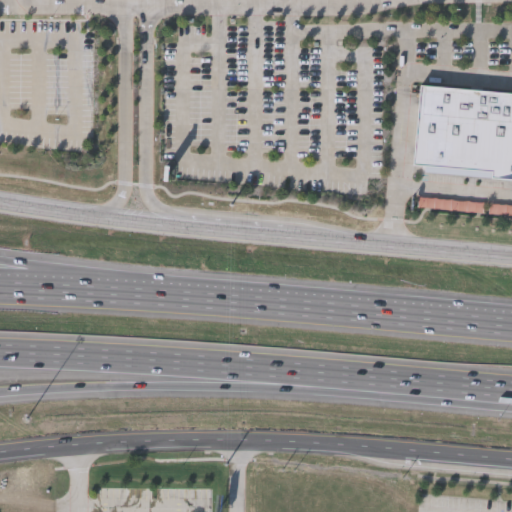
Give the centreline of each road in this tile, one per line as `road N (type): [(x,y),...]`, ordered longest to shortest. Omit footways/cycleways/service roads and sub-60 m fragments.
road 1 (motorway): [(0,393),(274,388),(511,407)]
road 2 (secondary): [(0,456),(237,446),(511,464)]
road 3 (motorway): [(90,356),(511,390)]
road 4 (motorway): [(511,323),(248,300)]
road 5 (motorway): [(248,300),(0,259)]
road 6 (motorway): [(248,300),(0,284)]
road 7 (secondary): [(511,259),(300,241)]
road 8 (secondary): [(195,231),(0,204)]
